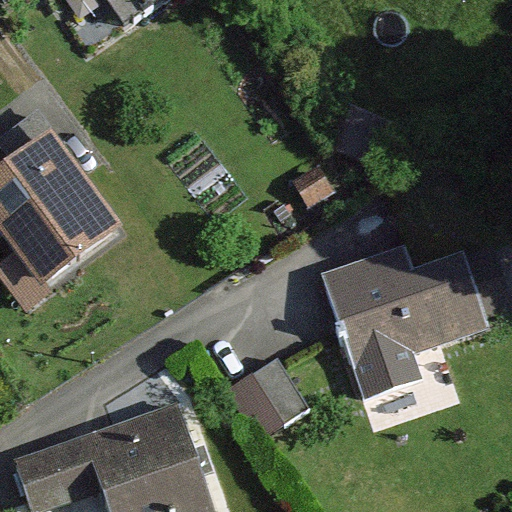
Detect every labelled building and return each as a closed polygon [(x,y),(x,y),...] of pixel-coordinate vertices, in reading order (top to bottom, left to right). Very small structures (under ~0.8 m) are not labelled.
[(50,0),(87,57),(176,0),(50,0)] [(34,114),(0,137),(0,148),(10,163),(0,170),(0,228),(35,279),(112,227),(34,114)] [(402,248),(325,276),(364,383),(492,337),(461,253),(410,271),(402,248)] [(243,382),(267,429),(310,407),(287,360),(243,382)] [(213,511),(176,409),(15,467),(31,511),(70,511),(101,501),(105,511),(213,511)]
